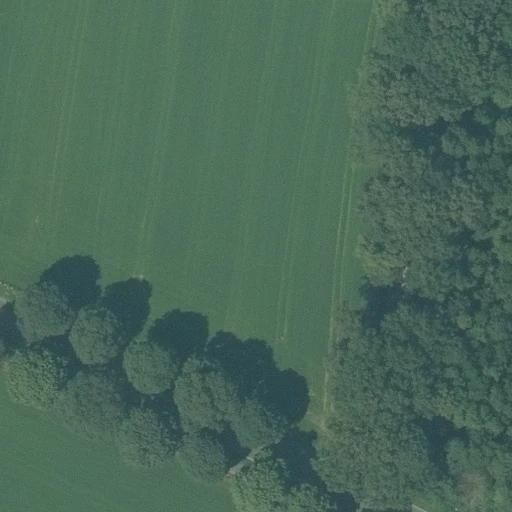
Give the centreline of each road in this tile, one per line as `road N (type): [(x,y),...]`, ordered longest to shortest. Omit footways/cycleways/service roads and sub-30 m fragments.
road 1 (unclassified): [(359,491),(374,439),(438,0)]
road 2 (primary): [(0,313),(359,491)]
